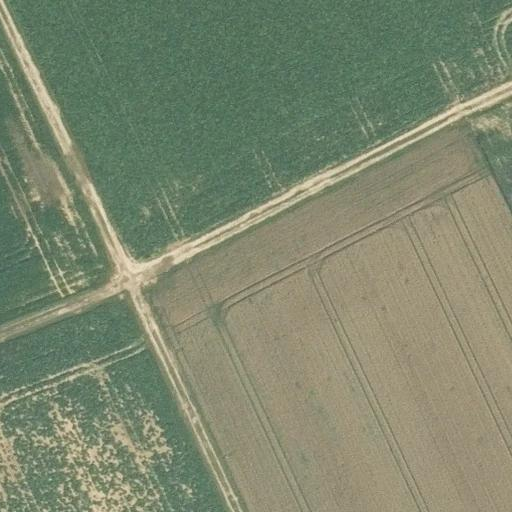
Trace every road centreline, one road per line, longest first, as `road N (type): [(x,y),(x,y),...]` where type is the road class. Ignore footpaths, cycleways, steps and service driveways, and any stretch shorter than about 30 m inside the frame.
road 1 (track): [(0,331),(127,281),(511,86)]
road 2 (track): [(0,8),(236,511)]
